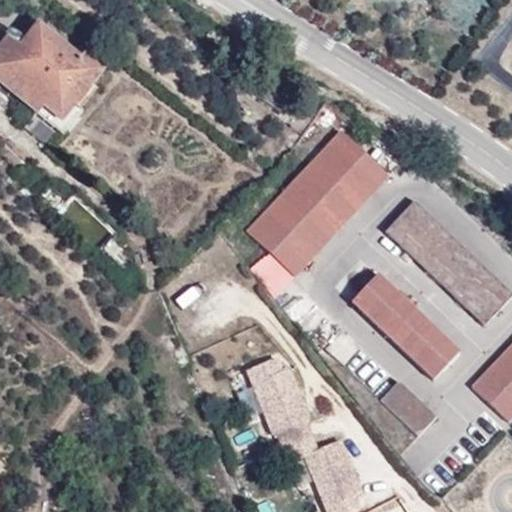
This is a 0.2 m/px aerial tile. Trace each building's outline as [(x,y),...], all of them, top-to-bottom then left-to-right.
[(78,62),(35,27),(21,45),(9,36),(0,46),(0,86),(63,137),(83,114),(78,110),(93,93),(87,88),(100,71),(82,57),(78,62)] [(300,117),(255,79),(246,92),(291,129),(300,117)] [(390,179),(341,133),(246,233),(296,279),(390,179)] [(511,298),(511,295),(414,203),(385,234),(484,328),(511,298)] [(460,354),(378,276),(352,303),(434,381),(460,354)] [(511,346),(472,389),(508,424),(511,420),(511,346)] [(248,372),(253,386),(281,374),(276,360),(248,372)] [(305,425),(309,423),(288,371),(281,374),(253,386),(274,437),(277,435),(287,458),(302,452),(305,458),(326,511),(355,511),(359,511),(354,497),(361,494),(339,443),(317,452),(305,425)] [(380,401),(418,438),(437,418),(399,382),(380,401)] [(247,391),(235,396),(247,423),(259,418),(247,391)] [(302,452),(287,458),(290,465),(305,458),(302,452)] [(257,511),(274,511),(272,501),(256,505),(257,511)]
